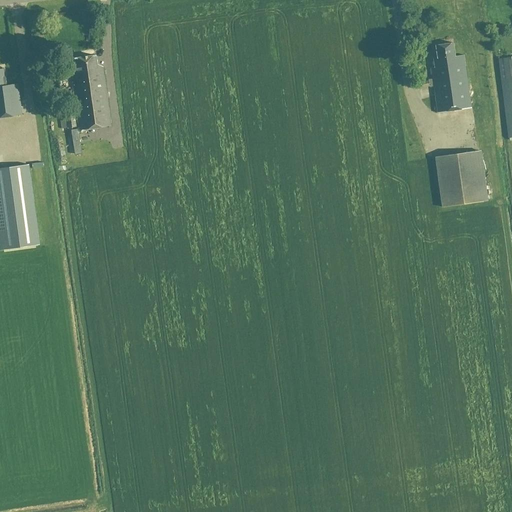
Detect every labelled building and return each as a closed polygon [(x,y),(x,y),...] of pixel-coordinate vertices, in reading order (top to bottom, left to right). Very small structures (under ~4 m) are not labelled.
[(431,68),(432,79),(437,113),(471,108),(463,55),(455,56),(454,43),(436,46),(438,59),(433,60),(434,68),(431,68)] [(71,75),(72,83),(71,83),(78,130),(110,126),(102,68),(96,64),(95,56),(74,59),(75,65),(72,65),(74,75),(71,75)] [(511,57),(498,59),(508,138),(511,137),(511,57)] [(0,118),(21,116),(17,85),(6,86),(3,71),(3,69),(0,69),(0,118)] [(74,111),(66,113),(67,121),(60,121),(61,129),(76,127),(74,111)] [(77,131),(70,132),(74,155),(80,154),(77,131)] [(443,208),(464,205),(486,202),(479,151),(435,158),(443,208)] [(0,168),(0,249),(38,245),(28,165),(0,168)]
